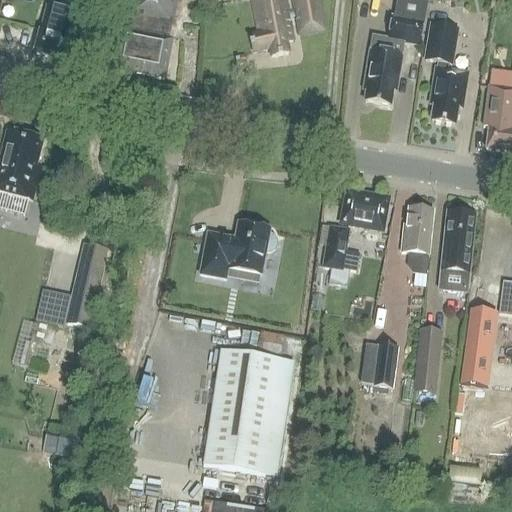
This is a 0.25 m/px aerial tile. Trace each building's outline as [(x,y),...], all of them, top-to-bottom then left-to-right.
[(172,24),(176,0),(126,0),(125,12),(121,32),(119,32),(111,76),(129,79),(130,76),(163,81),(171,42),(168,42),(171,24),(172,24)] [(285,43),(290,42),(281,0),(263,0),(252,2),(258,35),(248,39),(252,54),(269,51),(270,59),(288,54),(285,43)] [(293,0),(297,34),(321,32),(317,0),(293,0)] [(396,0),(393,19),(390,19),(386,44),(419,49),(427,0),(396,0)] [(46,8),(33,54),(75,65),(82,38),(69,34),(73,16),(46,8)] [(430,123),(454,127),(458,101),(462,101),(466,76),(446,72),(447,66),(450,66),(456,31),(430,27),(424,62),(437,64),(436,71),(435,70),(429,106),(433,107),(430,123)] [(393,83),(396,83),(401,57),(369,52),(362,91),(365,92),(363,104),(389,108),(393,83)] [(511,154),(511,93),(487,91),(483,128),(488,129),(485,151),(511,154)] [(36,167),(43,140),(6,131),(0,157),(0,210),(22,216),(27,200),(32,202),(41,168),(36,167)] [(381,232),(386,202),(347,194),(341,225),(381,232)] [(406,210),(402,255),(408,256),(406,270),(411,276),(426,277),(428,258),(433,213),(406,210)] [(445,211),(437,293),(465,295),(468,275),(469,261),(474,217),(474,214),(445,211)] [(270,236),(268,235),(269,231),(238,225),(235,241),(207,236),(199,277),(225,282),(225,279),(258,286),(265,254),(267,255),(270,254),(274,252),(277,247),(277,242),(273,237),(270,236)] [(342,273),(348,231),(328,228),(322,269),(342,273)] [(83,246),(64,325),(90,331),(108,252),(83,246)] [(330,272),(327,287),(345,291),(348,275),(330,272)] [(511,285),(503,284),(499,317),(511,318),(511,285)] [(485,390),(495,315),(469,311),(459,386),(485,390)] [(26,345),(50,351),(56,328),(24,320),(14,363),(21,364),(26,345)] [(440,333),(421,331),(414,395),(434,397),(440,333)] [(261,332),(257,347),(280,354),(284,339),(261,332)] [(397,349),(377,347),(377,349),(364,347),(359,386),(372,388),(372,389),(392,392),(397,349)] [(293,364),(219,353),(202,468),(276,479),(293,364)] [(46,432),(42,455),(55,458),(89,464),(93,441),(59,434),(46,432)] [(266,511),(204,502),(202,511),(266,511)]
